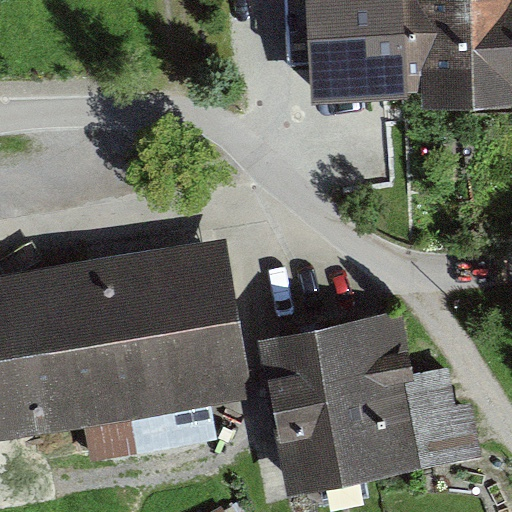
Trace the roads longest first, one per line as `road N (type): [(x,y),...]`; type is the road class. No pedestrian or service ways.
road 1 (residential): [(0,121),(176,107),(241,137),(362,250),(420,270),(511,259)]
road 2 (track): [(420,270),(424,295),(511,420)]
